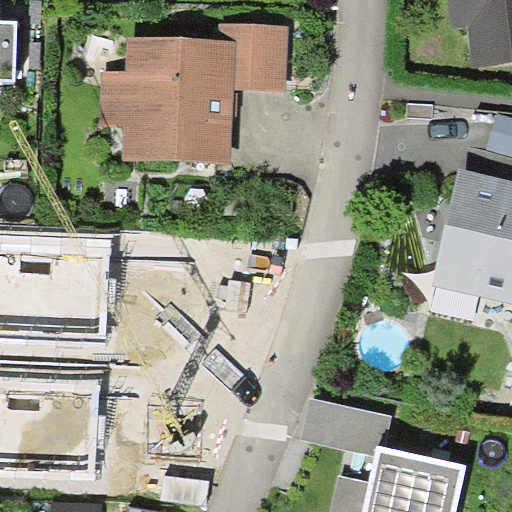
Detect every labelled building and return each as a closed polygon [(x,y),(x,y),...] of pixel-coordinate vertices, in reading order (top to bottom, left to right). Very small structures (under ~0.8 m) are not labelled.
[(511,0),(449,0),(453,29),(468,28),(473,68),(511,63),(511,0)] [(17,20),(0,19),(0,80),(15,81),(17,20)] [(220,22),(220,39),(234,40),(233,89),(285,91),(287,24),(220,22)] [(125,127),(124,159),(231,163),(232,116),(233,92),(233,89),(234,40),(220,39),(128,37),(127,70),(103,70),(101,126),(125,127)] [(511,155),(511,117),(497,113),(487,149),(511,155)] [(511,180),(459,168),(431,286),(511,304),(511,180)] [(110,252),(0,246),(0,335),(105,341),(110,252)] [(100,386),(0,381),(0,476),(95,481),(100,386)] [(377,443),(385,444),(391,415),(310,397),(301,439),(375,455),(377,443)] [(385,444),(377,443),(375,455),(369,480),(361,511),(456,511),(467,463),(385,444)] [(361,511),(369,480),(339,474),(330,511),(361,511)] [(101,511),(102,504),(52,502),(51,511),(101,511)]
